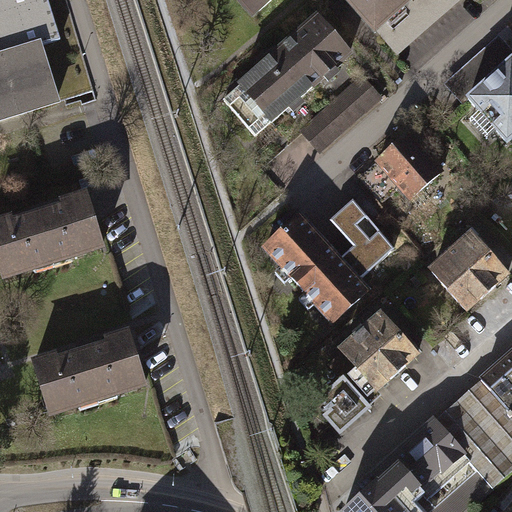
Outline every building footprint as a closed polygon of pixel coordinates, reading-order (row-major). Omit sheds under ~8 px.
[(0,0),(0,127),(62,108),(43,48),(60,43),(47,0),(0,0)] [(239,0),(255,18),(275,0),(239,0)] [(412,15),(399,0),(343,0),(334,8),(370,50),(412,15)] [(399,0),(412,15),(428,0),(399,0)] [(314,24),(238,96),(273,133),(349,61),(314,24)] [(511,56),(465,95),(506,143),(511,138),(511,56)] [(361,76),(300,132),(320,153),(381,97),(361,76)] [(406,132),(374,161),(409,200),(441,171),(406,132)] [(89,194),(0,224),(0,264),(7,285),(109,251),(99,223),(89,194)] [(356,246),(342,258),(362,276),(394,248),(352,202),(332,220),(356,246)] [(362,276),(342,258),(303,214),(264,250),(332,326),(374,289),(362,276)] [(475,236),(432,271),(464,311),(508,276),(475,236)] [(382,317),(342,352),(361,375),(369,383),(377,392),(417,357),(382,317)] [(56,358),(34,364),(50,416),(79,407),(78,405),(114,394),(115,396),(144,387),(137,366),(128,335),(106,342),(107,347),(58,362),(56,358)] [(511,357),(484,384),(511,414),(511,357)] [(343,381),(321,401),(331,412),(325,418),(340,435),(369,409),(356,394),(369,383),(361,375),(348,386),(343,381)] [(467,511),(511,471),(511,432),(473,390),(394,462),(399,467),(381,484),(378,482),(345,511),(467,511)]
